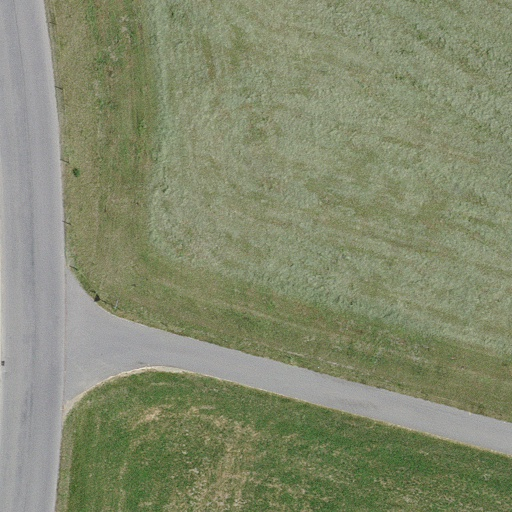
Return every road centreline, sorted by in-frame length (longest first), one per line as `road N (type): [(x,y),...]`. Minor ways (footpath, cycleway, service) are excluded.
road 1 (unclassified): [(32,329),(183,356),(511,444)]
road 2 (unclassified): [(9,0),(24,112),(32,329)]
road 3 (unclassified): [(32,329),(18,511)]
